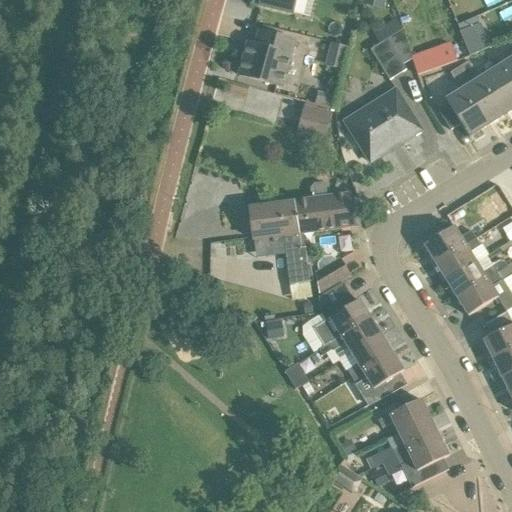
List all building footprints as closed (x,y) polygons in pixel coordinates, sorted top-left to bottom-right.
[(261,0),(260,6),(293,14),(296,0),(261,0)] [(384,0),(364,0),(364,5),(381,10),(384,0)] [(256,46),(248,44),(240,76),(282,88),(295,41),(260,32),(256,46)] [(402,32),(370,51),(389,82),(406,71),(403,65),(411,60),(411,58),(402,32)] [(487,41),(466,49),(470,57),(490,48),(487,41)] [(340,71),(347,47),(330,43),(324,66),(340,71)] [(457,61),(450,43),(411,58),(411,60),(417,76),(457,61)] [(511,98),(511,59),(494,71),(511,98)] [(469,61),(460,67),(450,73),(457,84),(476,72),(469,61)] [(511,98),(494,71),(471,85),(446,101),(450,106),(439,112),(451,131),(461,125),(470,139),(511,112),(511,98)] [(347,123),(372,163),(422,131),(397,91),(347,123)] [(324,142),(332,115),(303,108),(296,135),(324,142)] [(511,211),(499,190),(489,197),(502,217),(511,211)] [(352,195),(351,196),(294,204),(299,234),(357,227),(352,195)] [(242,210),(246,241),(246,244),(264,242),(266,256),(283,253),(288,286),(311,283),(309,266),(306,266),(303,250),(299,250),(297,234),(299,234),(294,204),(242,210)] [(510,242),(511,241),(511,223),(503,229),(510,242)] [(455,227),(441,236),(424,247),(436,265),(477,239),(472,232),(462,238),(455,227)] [(436,265),(447,282),(477,263),(471,253),(482,247),(477,239),(436,265)] [(349,276),(340,261),(315,276),(315,284),(318,295),(349,276)] [(447,282),(457,299),(498,274),(494,266),(483,273),(477,263),(447,282)] [(511,309),(511,295),(503,281),(498,274),(457,299),(469,317),(497,299),(506,313),(509,311),(511,309)] [(323,349),(331,344),(372,319),(361,301),(355,304),(343,284),(318,299),(319,314),(325,323),(312,331),(323,349)] [(311,303),(304,305),(305,315),(313,314),(311,303)] [(511,317),(509,311),(506,313),(487,324),(493,336),(483,341),(493,360),(511,350),(511,317)] [(383,336),(372,319),(331,344),(336,352),(347,345),(353,355),(383,336)] [(279,322),(265,324),(267,341),(281,339),(279,322)] [(393,354),(383,336),(353,355),(359,364),(348,371),(353,379),(393,354)] [(511,350),(493,360),(502,379),(511,373),(511,350)] [(358,386),(368,380),(375,390),(405,372),(393,354),(353,379),(358,386)] [(297,365),(284,373),(295,391),(296,391),(302,387),(308,383),(297,365)] [(511,396),(511,373),(502,379),(511,397),(511,396)] [(309,384),(302,388),(308,396),(314,393),(309,384)] [(399,434),(431,419),(422,400),(379,421),(383,429),(394,424),(399,434)] [(441,440),(431,419),(399,434),(405,445),(393,450),(398,460),(441,440)] [(398,460),(412,489),(439,476),(433,465),(450,457),(441,440),(398,460)] [(351,441),(340,446),(346,457),(357,452),(351,441)] [(361,480),(341,467),(333,480),(352,493),(361,480)] [(381,470),(370,475),(376,486),(387,481),(381,470)]
